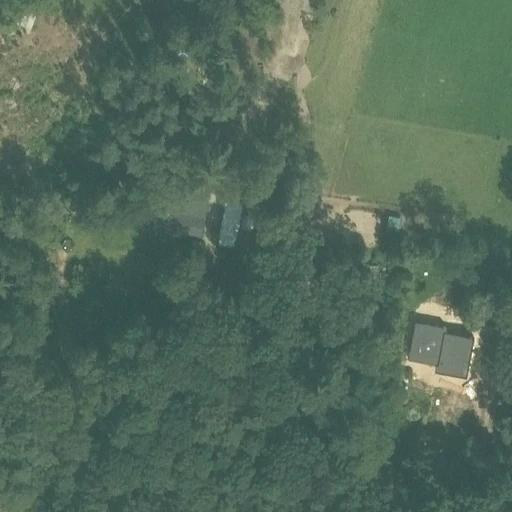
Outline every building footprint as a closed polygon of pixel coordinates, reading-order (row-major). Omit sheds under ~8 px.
[(153,224),(199,233),(207,195),(193,192),(190,194),(188,201),(172,198),(173,191),(151,187),(147,205),(156,207),(153,224)] [(240,207),(243,194),(230,192),(230,191),(227,190),(216,241),(234,245),(242,208),(240,207)] [(307,232),(307,230),(306,210),(306,208),(280,209),(281,233),(307,232)] [(388,214),(385,230),(398,233),(401,217),(388,214)] [(480,320),(509,329),(511,318),(511,295),(488,289),(480,320)] [(447,335),(416,329),(408,367),(439,373),(438,377),(451,380),(451,382),(467,385),(475,345),(446,340),(447,335)]
